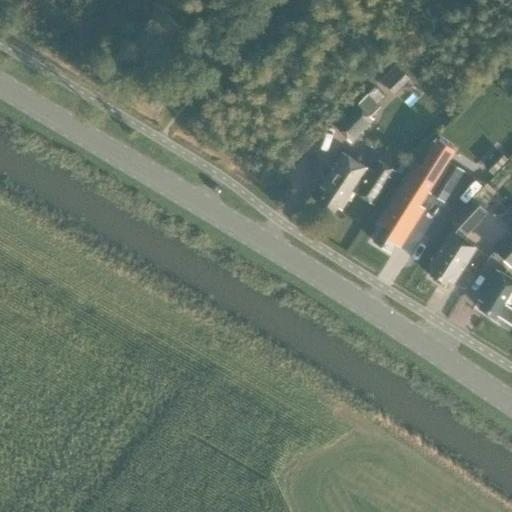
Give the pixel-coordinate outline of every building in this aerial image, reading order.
[(390,91),(405,76),(395,65),(380,80),(380,81),(390,91)] [(375,86),(368,94),(378,104),(385,96),(375,86)] [(380,106),(368,94),(335,128),(351,143),(373,120),(370,117),(380,106)] [(374,240),(373,241),(390,252),(395,244),(398,245),(400,247),(424,209),(419,206),(427,192),(444,202),(463,171),(450,162),(438,181),(435,179),(447,161),(431,150),(421,167),(417,164),(379,223),(383,225),(378,232),(374,240)] [(493,175),(508,160),(498,151),(484,166),(493,175)] [(333,214),(337,207),(341,210),(348,199),(350,200),(355,193),(373,205),(395,172),(379,161),(372,172),(343,152),(320,187),(325,191),(317,203),(333,214)] [(402,162),(395,172),(400,175),(408,166),(402,162)] [(487,212),(473,198),(451,222),(465,235),(487,212)] [(511,204),(500,217),(511,228),(511,204)] [(454,283),(474,252),(476,248),(451,232),(428,267),(434,271),(430,277),(445,287),(449,281),(454,283)] [(511,262),(511,236),(497,253),(509,265),(511,262)] [(511,301),(511,279),(497,270),(478,300),(483,302),(479,308),(495,319),(497,316),(511,325),(511,308),(509,307),(511,301)]
